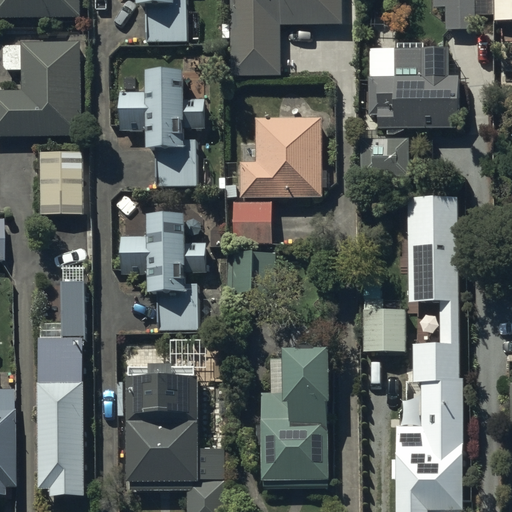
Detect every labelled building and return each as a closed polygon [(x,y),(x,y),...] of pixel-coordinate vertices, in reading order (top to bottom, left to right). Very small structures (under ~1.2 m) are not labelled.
[(0,0),(0,19),(81,19),(81,0),(0,0)] [(139,0),(140,7),(148,7),(149,44),(188,44),(187,0),(139,0)] [(342,10),(341,0),(232,0),(234,79),(280,79),(280,27),(343,27),(343,24),(350,24),(349,10),(342,10)] [(469,0),(433,0),(434,9),(446,8),(446,32),(470,31),(469,0)] [(511,0),(491,0),(491,22),(511,22),(511,0)] [(0,139),(84,139),(83,44),(23,44),(23,48),(5,48),(5,72),(24,72),(24,93),(0,92),(0,139)] [(460,78),(459,78),(449,78),(449,50),(425,50),(425,45),(397,45),(397,51),(369,51),(369,118),(378,118),(378,131),(387,131),(387,137),(396,137),(408,131),(460,131),(460,78)] [(186,102),(187,75),(149,74),(149,95),(122,95),(122,134),(150,134),(149,152),(158,152),(158,189),(198,190),(198,143),(188,143),(188,129),(208,130),(208,102),(186,102)] [(323,200),(321,121),(256,121),(256,165),(241,165),(242,201),(323,200)] [(409,178),(409,141),(362,142),(362,178),(409,178)] [(86,154),(84,154),(42,154),(43,217),(87,216),(86,154)] [(400,426),(393,426),(393,511),(462,511),(462,380),(456,381),(456,200),(409,200),(409,301),(440,301),(440,345),(413,345),(413,381),(406,381),(406,399),(399,399),(400,426)] [(272,246),(272,205),(235,205),(235,246),(272,246)] [(187,245),(187,218),(151,218),(151,239),(125,239),(125,276),(150,276),(150,296),(158,296),(158,333),(200,333),(200,287),(187,288),(187,276),(208,275),(208,245),(187,245)] [(276,299),(276,255),(234,255),(234,271),(228,271),(228,299),(276,299)] [(364,301),(364,354),(406,354),(406,351),(409,351),(409,343),(406,343),(406,312),(384,312),(384,301),(364,301)] [(85,327),(41,327),(41,386),(40,386),(41,493),(52,493),(52,500),(88,500),(87,385),(86,385),(85,327)] [(329,353),(283,354),(283,396),(262,396),(262,423),(261,423),(261,428),(257,428),(257,448),(262,448),(262,484),(265,484),(265,492),(329,492),(328,407),(330,407),(329,353)] [(127,387),(117,386),(117,418),(127,418),(126,493),(188,494),(187,511),(227,511),(227,483),(226,483),(226,451),(199,451),(200,380),(174,380),(174,369),(149,368),(149,380),(127,379),(127,387)] [(12,393),(0,393),(0,500),(4,500),(4,493),(14,493),(14,414),(12,414),(12,393)]
